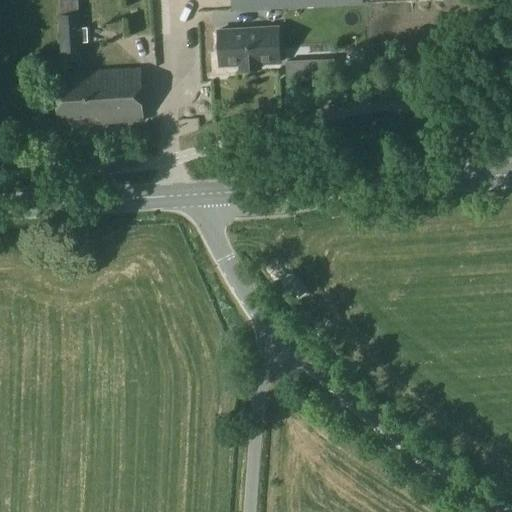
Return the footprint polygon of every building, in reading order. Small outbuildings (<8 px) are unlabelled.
[(160,0),(161,22),(177,22),(175,0),(160,0)] [(231,0),(232,10),(363,2),(362,0),(231,0)] [(79,13),(59,14),(61,61),(81,60),(79,13)] [(278,27),(218,31),(220,66),(239,65),(240,69),(260,68),(260,63),(280,62),(278,27)] [(307,60),(308,80),(311,80),(335,79),(334,59),(310,60),(307,60)] [(56,72),(59,126),(143,121),(140,68),(56,72)]
